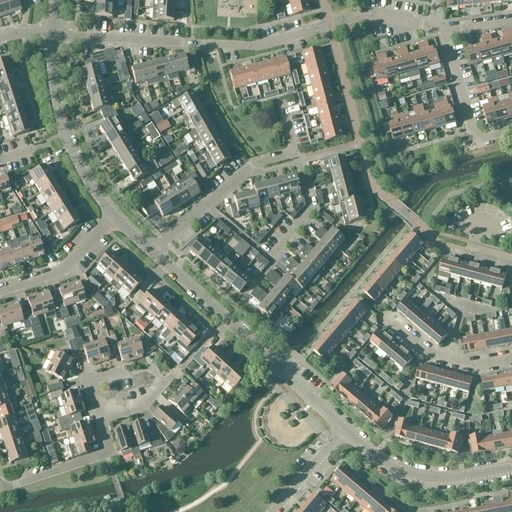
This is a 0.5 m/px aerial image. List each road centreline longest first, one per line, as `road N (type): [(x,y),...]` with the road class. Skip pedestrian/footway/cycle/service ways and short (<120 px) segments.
road 1 (residential): [(52,35),(252,49),(377,19),(443,36)]
road 2 (residential): [(346,434),(147,255)]
road 3 (unknown): [(268,363),(397,206)]
road 4 (residential): [(108,222),(59,122),(52,35)]
road 5 (residential): [(147,255),(235,180),(299,158)]
road 6 (unknown): [(192,0),(192,43),(257,167)]
road 7 (residential): [(511,471),(455,482),(411,478),(346,434)]
road 8 (residential): [(299,158),(309,218),(243,297)]
road 9 (residential): [(101,420),(111,452),(0,489)]
road 10 (residential): [(443,36),(476,143),(511,133)]
road 11 (residential): [(511,359),(474,365),(428,353),(385,318)]
road 12 (residential): [(0,292),(61,271),(108,222)]
road 13 (residential): [(101,420),(89,381),(152,368),(162,386)]
